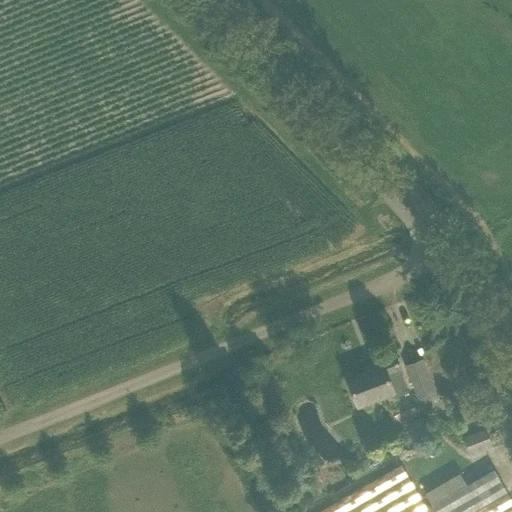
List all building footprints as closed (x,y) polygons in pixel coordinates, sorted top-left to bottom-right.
[(349,381),(359,407),(394,394),(396,398),(409,393),(395,358),(374,366),(376,371),(349,381)] [(419,397),(422,405),(437,399),(422,361),(408,366),(419,397)] [(266,421),(253,428),(258,439),(272,433),(266,421)] [(467,439),(473,453),(491,445),(486,432),(467,439)] [(322,511),(511,511),(511,502),(494,470),(467,486),(460,473),(425,494),(432,506),(426,509),(402,466),(322,511)]
